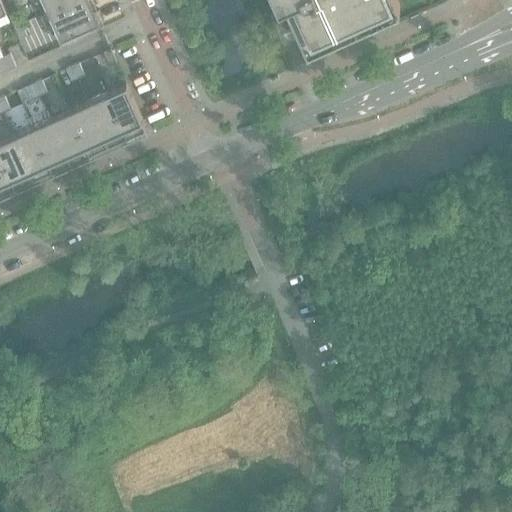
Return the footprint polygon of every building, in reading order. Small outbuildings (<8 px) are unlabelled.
[(70,0),(43,0),(47,7),(48,10),(70,0)] [(104,20),(99,9),(94,11),(89,0),(70,0),(48,10),(50,15),(50,14),(59,34),(61,39),(104,20)] [(398,0),(287,0),(307,44),(400,3),(398,0)] [(21,23),(16,11),(8,14),(14,26),(21,23)] [(26,34),(21,23),(14,26),(19,38),(26,34)] [(16,66),(10,52),(3,55),(9,69),(16,66)] [(9,69),(3,55),(0,56),(0,65),(3,72),(9,69)] [(85,75),(79,62),(72,64),(78,78),(85,75)] [(78,78),(72,64),(65,67),(71,81),(78,78)] [(48,91),(42,78),(36,81),(41,94),(48,91)] [(41,94),(36,81),(29,84),(35,97),(41,94)] [(147,129),(126,82),(106,91),(128,138),(147,129)] [(128,138),(106,91),(88,99),(109,146),(128,138)] [(10,108),(4,95),(0,96),(0,103),(4,111),(10,108)] [(109,146),(88,99),(69,107),(90,155),(109,146)] [(90,155),(69,107),(51,116),(72,163),(90,155)] [(72,163),(51,116),(32,124),(53,172),(72,163)] [(53,172),(32,124),(13,132),(35,180),(53,172)] [(35,180),(13,132),(0,138),(0,152),(16,188),(35,180)] [(0,195),(16,188),(0,152),(0,195)]
